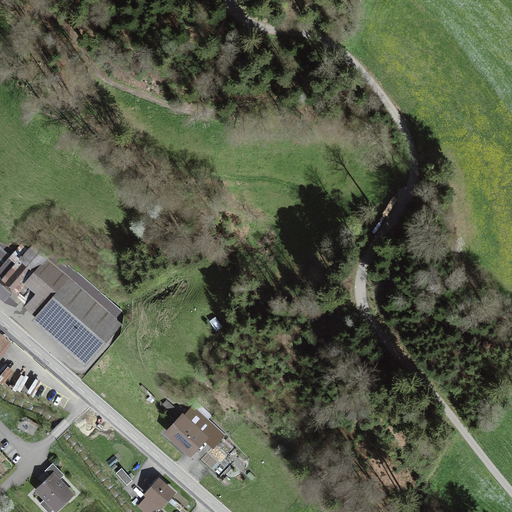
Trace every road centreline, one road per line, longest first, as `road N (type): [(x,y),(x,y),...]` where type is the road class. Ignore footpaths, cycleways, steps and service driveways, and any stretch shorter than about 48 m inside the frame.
road 1 (unclassified): [(511,492),(366,316),(363,264),(401,212),(414,175),(399,118),(343,51),(260,27),(236,15),(232,0)]
road 2 (tertiary): [(217,511),(89,401)]
road 3 (track): [(368,75),(323,100),(218,109)]
road 4 (unclassified): [(0,493),(89,401)]
